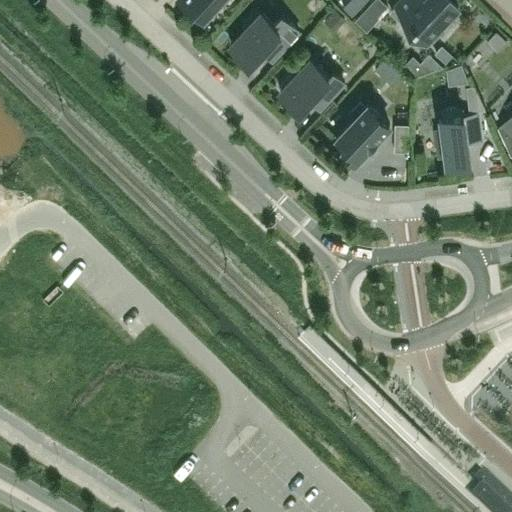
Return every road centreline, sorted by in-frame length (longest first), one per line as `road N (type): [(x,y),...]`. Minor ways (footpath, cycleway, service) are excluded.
road 1 (residential): [(118,0),(336,198),(383,212),(511,198)]
road 2 (unclassified): [(0,242),(27,218),(60,218),(249,402)]
road 3 (secondary): [(274,201),(58,0)]
road 4 (residential): [(511,463),(446,401),(422,338)]
road 5 (secondary): [(344,279),(343,309),(359,331),(387,343),(422,338)]
